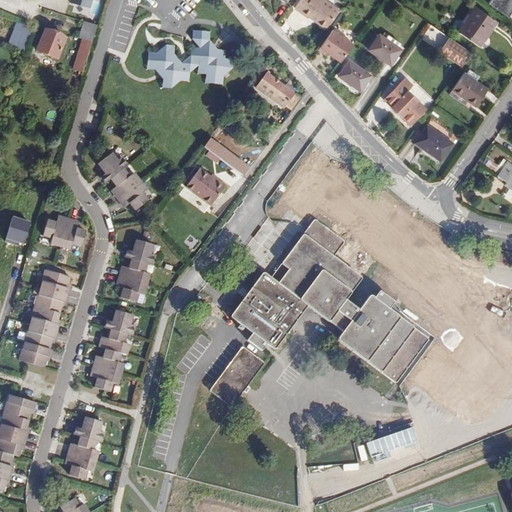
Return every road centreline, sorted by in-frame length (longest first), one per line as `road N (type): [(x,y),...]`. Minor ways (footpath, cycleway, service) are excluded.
road 1 (residential): [(33,511),(32,480),(103,240),(69,151),(116,0)]
road 2 (residential): [(246,0),(435,203)]
road 3 (residential): [(435,203),(511,96)]
